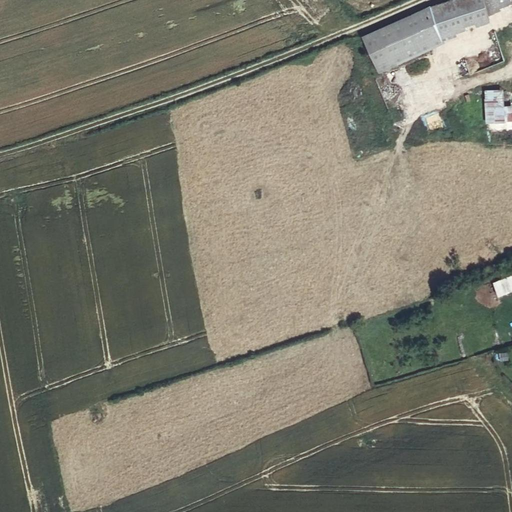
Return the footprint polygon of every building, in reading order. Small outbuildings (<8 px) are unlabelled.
[(302,0),(312,10),(323,0),(302,0)] [(494,12),(490,0),(458,0),(441,5),(448,30),(450,37),(498,24),(494,12)] [(511,0),(490,0),(494,12),(511,7),(511,0)] [(448,30),(441,5),(374,38),(385,60),(448,30)] [(511,87),(503,88),(503,113),(511,112),(511,87)] [(493,88),(493,113),(503,113),(503,88),(493,88)] [(511,112),(503,113),(493,113),(493,122),(511,121),(511,112)] [(439,113),(425,118),(431,132),(444,127),(439,113)] [(511,275),(494,282),(498,294),(511,289),(511,275)] [(364,455),(380,446),(374,437),(359,446),(364,455)]
